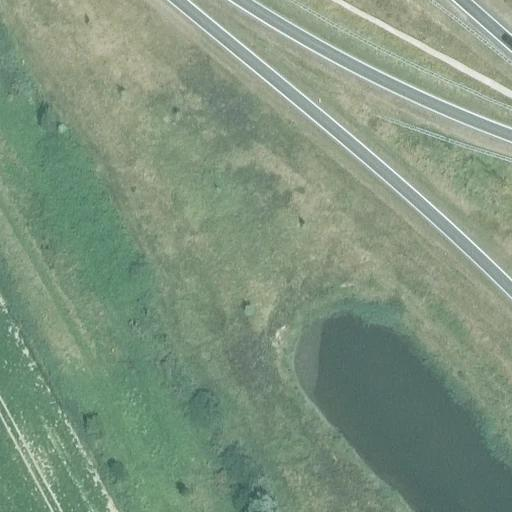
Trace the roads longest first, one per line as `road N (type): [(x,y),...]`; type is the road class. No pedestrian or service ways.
road 1 (trunk): [(174,0),(511,293)]
road 2 (trunk): [(240,0),(371,75),(511,137)]
